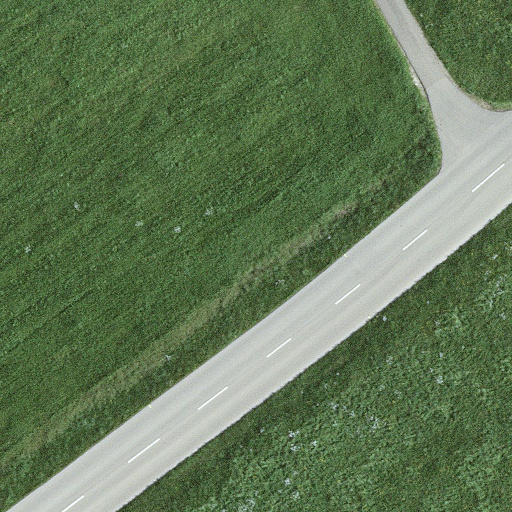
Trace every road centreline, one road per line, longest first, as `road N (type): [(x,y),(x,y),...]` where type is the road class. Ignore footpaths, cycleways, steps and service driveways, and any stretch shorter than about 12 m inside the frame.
road 1 (tertiary): [(511,156),(66,511)]
road 2 (track): [(480,184),(380,0)]
